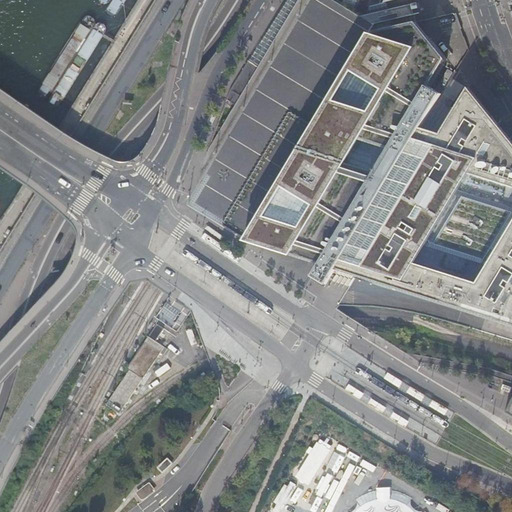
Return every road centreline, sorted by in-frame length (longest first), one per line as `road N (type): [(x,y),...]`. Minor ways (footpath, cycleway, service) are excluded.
road 1 (primary): [(0,404),(41,279),(76,209),(241,0)]
road 2 (primary): [(173,0),(0,287)]
road 3 (primary): [(0,460),(133,246)]
road 4 (primary): [(294,364),(424,448),(511,488)]
road 5 (primary): [(153,211),(260,0)]
road 6 (primary): [(511,443),(321,321)]
road 7 (primary): [(210,0),(173,134),(154,171),(125,199)]
road 8 (primary): [(321,321),(153,211)]
road 9 (primary): [(133,246),(294,364)]
road 10 (primary): [(104,221),(77,275),(0,360)]
road 11 (trunk): [(205,511),(294,364)]
